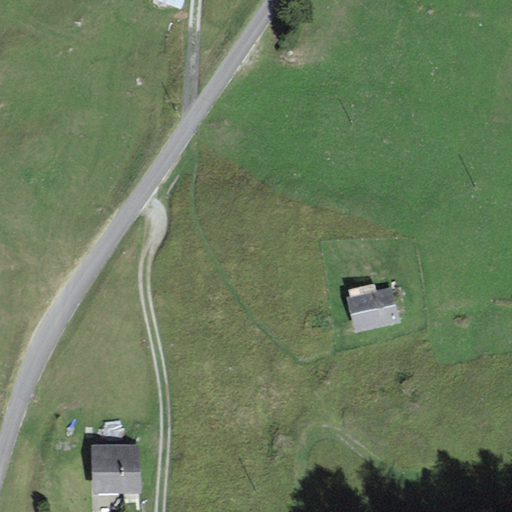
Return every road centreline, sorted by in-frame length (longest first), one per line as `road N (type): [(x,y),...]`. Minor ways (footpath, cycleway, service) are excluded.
road 1 (unclassified): [(0,462),(54,320),(274,0)]
road 2 (track): [(187,125),(196,0)]
